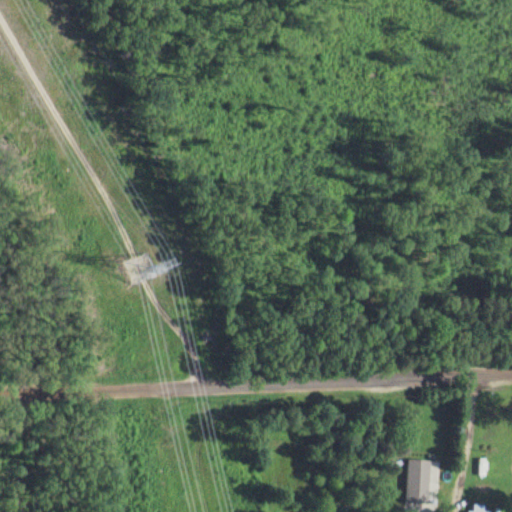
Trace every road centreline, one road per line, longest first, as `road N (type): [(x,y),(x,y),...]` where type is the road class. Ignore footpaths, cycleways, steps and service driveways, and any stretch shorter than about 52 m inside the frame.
road 1 (residential): [(511,373),(179,387)]
road 2 (residential): [(179,387),(0,393)]
